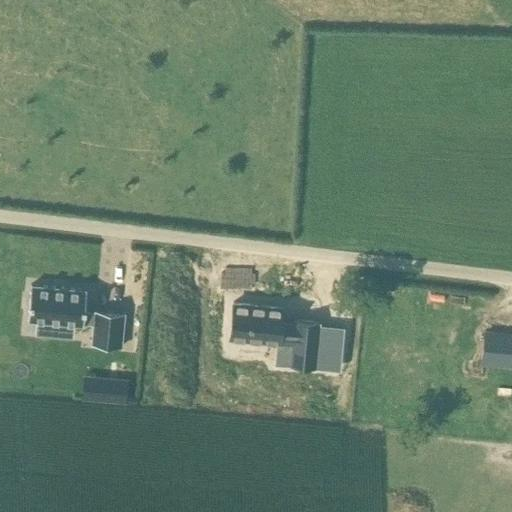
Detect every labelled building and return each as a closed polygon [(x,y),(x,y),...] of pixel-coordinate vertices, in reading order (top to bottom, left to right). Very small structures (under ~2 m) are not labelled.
[(56,321),(74,323),(83,324),(84,322),(94,323),(92,344),(121,346),(124,312),(95,309),(95,312),(85,311),(87,289),(31,284),(28,319),(38,320),(37,333),(55,335),(56,321)] [(232,302),(229,337),(277,342),(292,343),(290,364),(313,366),(317,322),(294,320),(294,324),(280,323),(282,307),(232,302)] [(483,362),(511,365),(511,332),(485,329),(483,362)] [(99,376),(97,396),(125,399),(126,379),(99,376)] [(283,396),(284,383),(239,376),(236,404),(292,412),(294,397),(283,396)]
